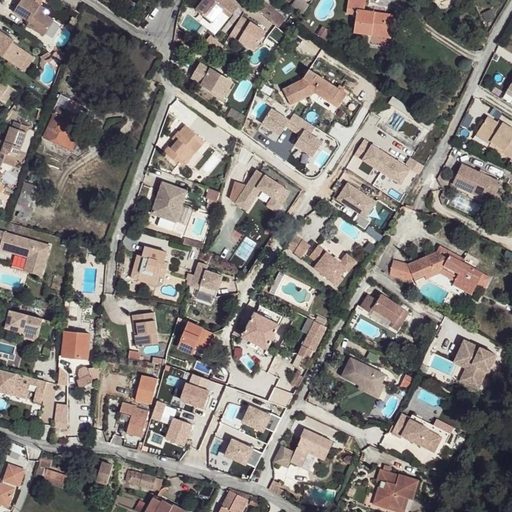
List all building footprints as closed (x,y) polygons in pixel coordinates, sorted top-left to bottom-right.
[(28,0),(23,0),(15,14),(29,22),(36,27),(33,31),(46,38),(55,22),(45,15),(44,15),(38,11),(41,7),(28,0)] [(212,23),(230,1),(229,0),(204,0),(196,10),(212,23)] [(287,0),(302,12),(309,4),(304,0),(287,0)] [(354,32),(371,35),(373,30),(391,33),(394,14),(366,8),(366,0),(349,0),(348,12),(357,14),(355,25),(354,32)] [(262,3),(257,8),(284,29),(296,15),(290,11),(286,17),(270,5),(267,7),(262,3)] [(266,32),(241,17),(230,35),(255,50),(266,32)] [(287,35),(276,26),(267,38),(279,47),(287,35)] [(0,32),(0,55),(21,69),(30,55),(13,43),(14,41),(0,32)] [(223,47),(212,40),(207,47),(218,54),(223,47)] [(52,55),(49,53),(40,58),(43,61),(52,55)] [(63,63),(66,55),(63,54),(62,56),(58,54),(56,54),(54,57),(63,63)] [(30,55),(21,69),(25,73),(35,58),(30,55)] [(232,83),(201,62),(192,77),(222,96),(232,83)] [(302,79),(282,88),(290,103),(313,92),(337,107),(346,93),(309,69),(302,79)] [(0,79),(0,98),(9,86),(0,79)] [(388,96),(384,104),(426,131),(430,124),(388,96)] [(79,116),(55,104),(41,135),(70,149),(75,140),(69,136),(79,116)] [(246,118),(231,108),(227,116),(242,128),(246,118)] [(496,127),(483,119),(473,135),(487,143),(501,152),(499,155),(507,160),(511,152),(511,139),(509,138),(511,132),(497,125),(496,127)] [(29,127),(15,121),(13,127),(11,126),(5,141),(2,150),(0,149),(0,166),(1,166),(3,163),(14,167),(29,127)] [(191,125),(186,121),(173,135),(175,137),(178,139),(191,125)] [(206,140),(191,125),(178,139),(175,137),(165,148),(182,165),(188,159),(196,151),(206,140)] [(487,144),(473,135),(471,139),(484,147),(487,144)] [(201,156),(196,151),(188,159),(193,165),(201,156)] [(490,177),(460,163),(451,183),(482,196),(485,189),(490,177)] [(278,212),(292,190),(256,168),(245,186),(237,181),(227,198),(249,212),(256,199),(278,212)] [(499,181),(490,177),(485,189),(494,193),(499,181)] [(192,189),(167,179),(155,210),(179,220),(185,206),(192,189)] [(38,189),(24,184),(16,209),(29,213),(38,189)] [(204,206),(214,209),(219,191),(209,188),(204,206)] [(190,209),(185,206),(179,220),(155,210),(154,214),(183,225),(190,209)] [(50,246),(4,231),(0,230),(0,242),(1,243),(0,246),(0,248),(16,254),(18,250),(34,255),(29,272),(41,276),(50,246)] [(203,244),(184,238),(183,243),(202,249),(202,248),(203,244)] [(303,241),(295,253),(302,257),(311,246),(303,241)] [(403,263),(390,259),(386,274),(404,280),(410,279),(414,284),(437,274),(453,282),(452,283),(470,293),(476,284),(483,287),(489,276),(481,272),(460,261),(462,258),(437,244),(433,251),(403,263)] [(170,253),(148,245),(145,252),(142,258),(138,256),(136,266),(142,268),(139,280),(141,280),(142,278),(158,282),(160,276),(166,277),(171,264),(167,262),(170,253)] [(317,246),(310,256),(319,263),(327,252),(317,246)] [(34,255),(18,250),(16,254),(29,258),(25,271),(29,272),(34,255)] [(350,270),(357,259),(346,251),(339,260),(327,252),(319,263),(316,267),(337,282),(337,281),(341,284),(345,276),(342,275),(347,268),(350,270)] [(199,261),(190,285),(217,295),(224,274),(207,268),(208,264),(199,261)] [(142,268),(136,266),(131,277),(139,280),(142,268)] [(158,282),(142,278),(141,280),(163,288),(166,277),(160,276),(158,282)] [(395,319),(400,310),(377,296),(374,302),(364,297),(357,309),(368,316),(370,311),(390,323),(387,328),(394,332),(401,322),(395,319)] [(395,319),(401,322),(406,313),(400,310),(395,319)] [(50,322),(10,311),(5,328),(23,333),(27,338),(34,340),(39,337),(46,339),(50,322)] [(280,325),(256,311),(243,336),(267,349),(280,325)] [(157,313),(135,315),(136,324),(140,323),(141,334),(137,335),(139,346),(160,344),(157,313)] [(318,317),(298,356),(307,360),(309,356),(311,357),(326,328),(324,327),(327,322),(318,317)] [(217,334),(188,322),(178,347),(192,352),(195,344),(210,350),(217,334)] [(90,333),(66,331),(63,355),(88,358),(90,333)] [(492,351),(462,339),(454,357),(470,364),(463,381),(478,387),(487,364),(492,351)] [(470,364),(454,357),(452,361),(464,366),(459,380),(463,381),(470,364)] [(360,387),(377,395),(381,386),(386,375),(351,359),(342,379),(360,387)] [(25,375),(1,369),(0,370),(26,377),(25,375)] [(0,390),(23,397),(26,377),(0,370),(0,390)] [(301,371),(298,370),(292,383),(297,386),(303,375),(300,373),(301,371)] [(90,372),(76,380),(79,385),(93,377),(90,372)] [(157,378),(142,374),(136,398),(150,402),(157,378)] [(48,381),(25,375),(26,377),(48,384),(48,381)] [(190,386),(187,385),(182,400),(204,408),(210,391),(206,390),(209,381),(193,376),(190,386)] [(48,384),(26,377),(23,397),(30,398),(42,400),(48,384)] [(377,395),(360,387),(359,391),(382,401),(388,388),(381,386),(377,395)] [(279,419),(248,405),(240,423),(264,435),(268,428),(274,430),(279,419)] [(148,411),(140,408),(138,415),(146,417),(148,411)] [(132,414),(127,432),(141,436),(146,417),(138,415),(132,414)] [(409,419),(399,415),(390,436),(400,440),(401,438),(434,452),(440,437),(426,431),(428,429),(408,420),(409,419)] [(322,466),(332,448),(304,433),(300,440),(301,441),(293,455),(280,448),(275,457),(288,465),(298,470),(305,457),(322,466)] [(262,453),(231,439),(223,456),(246,467),(248,464),(256,468),(262,453)] [(51,457),(41,454),(38,464),(46,467),(42,479),(62,486),(66,474),(47,468),(51,457)] [(288,465),(275,457),(271,464),(284,471),(288,465)] [(84,461),(82,467),(91,470),(91,469),(99,472),(95,481),(106,485),(113,466),(93,459),(92,464),(84,461)] [(0,487),(0,502),(1,501),(9,502),(14,487),(19,488),(25,472),(10,467),(3,488),(0,487)] [(395,475),(376,468),(374,480),(382,483),(381,488),(375,486),(370,505),(394,511),(401,511),(405,500),(410,501),(416,480),(396,474),(395,475)] [(163,479),(131,472),(129,482),(161,490),(163,479)] [(272,477),(271,481),(266,489),(274,494),(280,482),(272,477)] [(215,496),(217,487),(205,482),(200,494),(215,496)] [(241,511),(248,497),(230,491),(220,511),(241,511)] [(182,511),(184,508),(167,500),(161,511),(182,511)]
